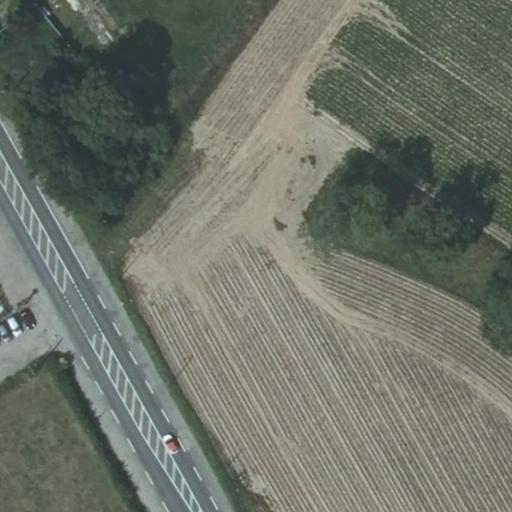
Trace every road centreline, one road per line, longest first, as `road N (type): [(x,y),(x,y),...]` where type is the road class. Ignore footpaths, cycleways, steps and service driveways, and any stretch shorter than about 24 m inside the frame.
road 1 (secondary): [(83,316),(197,511)]
road 2 (secondary): [(0,167),(83,316)]
